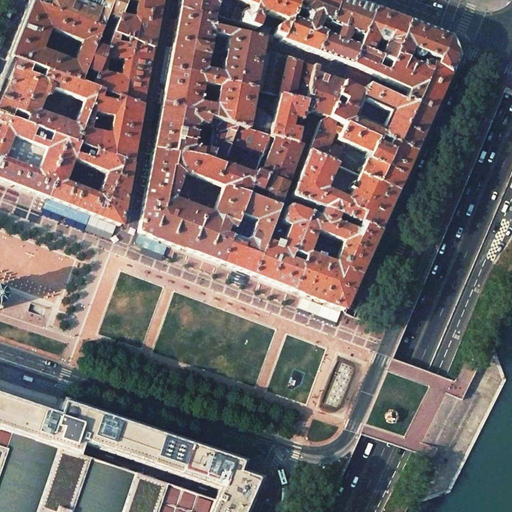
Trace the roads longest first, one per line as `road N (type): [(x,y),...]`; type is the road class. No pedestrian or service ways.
road 1 (primary): [(511,99),(334,511)]
road 2 (primary): [(354,511),(511,148)]
road 3 (primary): [(370,511),(511,205)]
road 4 (residential): [(234,426),(309,451),(335,447),(350,430),(427,245)]
road 5 (secondary): [(0,350),(234,426)]
road 6 (residential): [(449,113),(395,232),(406,246),(427,245)]
road 7 (residential): [(427,245),(478,127)]
